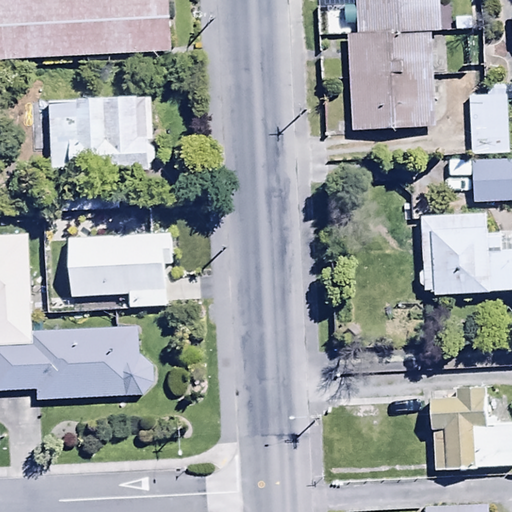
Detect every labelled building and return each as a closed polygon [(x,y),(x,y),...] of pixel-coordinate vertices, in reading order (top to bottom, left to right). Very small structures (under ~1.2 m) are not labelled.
[(70,59),(87,58),(87,65),(109,64),(109,57),(168,54),(165,0),(0,0),(0,62),(31,61),(32,69),(70,67),(70,59)] [(356,37),(347,37),(350,133),(435,130),(433,76),(444,76),(442,41),(430,41),(430,34),(451,34),(450,9),(439,9),(438,0),(355,0),(356,6),(344,6),(344,26),(355,26),(356,37)] [(486,76),(466,77),(469,134),(507,132),(503,63),(485,64),(486,76)] [(151,152),(150,76),(45,78),(46,154),(151,152)] [(508,138),(470,139),(472,185),(509,184),(508,138)] [(61,197),(59,212),(100,215),(101,200),(61,197)] [(169,287),(166,214),(66,217),(69,277),(125,275),(126,289),(169,287)] [(487,216),(419,219),(422,274),(418,274),(418,288),(423,288),(423,294),(432,294),(433,297),(511,293),(511,232),(487,234),(487,216)] [(0,347),(30,346),(30,334),(27,237),(0,237),(0,347)] [(30,346),(0,347),(0,394),(35,393),(36,401),(142,397),(153,384),(152,366),(136,354),(135,330),(30,334),(30,346)] [(511,468),(511,424),(505,424),(505,398),(484,399),(484,389),(456,389),(456,401),(431,401),(431,472),(478,472),(478,469),(511,468)] [(427,495),(427,511),(511,511),(511,492),(427,495)]
